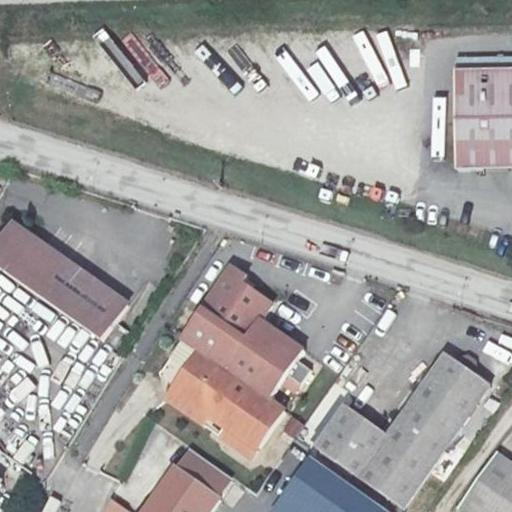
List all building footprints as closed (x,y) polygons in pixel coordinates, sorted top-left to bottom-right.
[(511,70),(461,71),(463,175),(511,173),(511,70)] [(43,272),(54,255),(26,234),(0,268),(0,271),(11,280),(26,259),(43,272)] [(139,317),(54,255),(43,272),(26,259),(11,280),(113,353),(139,317)] [(179,339),(182,342),(192,350),(168,382),(206,410),(198,420),(250,454),(281,409),(269,400),(299,352),(262,318),(274,301),(242,282),(246,275),(231,265),(179,339)] [(157,392),(198,420),(206,410),(168,382),(192,350),(182,342),(158,378),(157,392)] [(413,509),(502,381),(453,351),(396,432),(357,407),(326,453),(413,509)] [(293,445),(306,425),(288,414),(275,434),(293,445)] [(511,511),(511,450),(506,446),(459,511),(511,511)] [(174,465),(217,495),(229,478),(186,449),(174,465)] [(386,511),(311,458),(274,511),(386,511)] [(140,511),(205,511),(217,495),(174,465),(140,511)] [(0,503),(8,491),(0,485),(0,503)] [(129,511),(113,501),(107,511),(129,511)]
